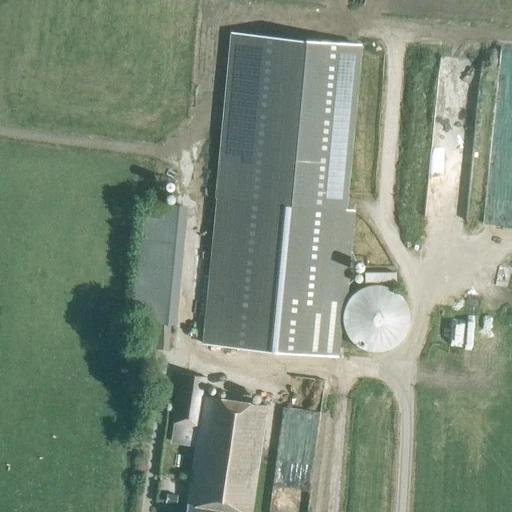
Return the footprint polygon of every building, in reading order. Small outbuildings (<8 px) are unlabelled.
[(205,346),(335,358),(351,212),(345,212),(361,46),(235,34),(205,346)] [(169,325),(180,207),(140,203),(128,321),(169,325)] [(374,353),(384,351),(392,348),(400,342),(405,334),(408,325),(408,315),(406,306),(401,298),(393,291),(385,287),(376,286),(366,287),(357,291),(350,297),(345,305),(342,314),(342,323),(344,332),(349,341),(356,347),(365,351),(374,353)] [(249,511),(265,406),(202,397),(205,378),(180,374),(172,424),(197,428),(184,511),(249,511)] [(167,495),(165,504),(176,505),(178,496),(167,495)]
